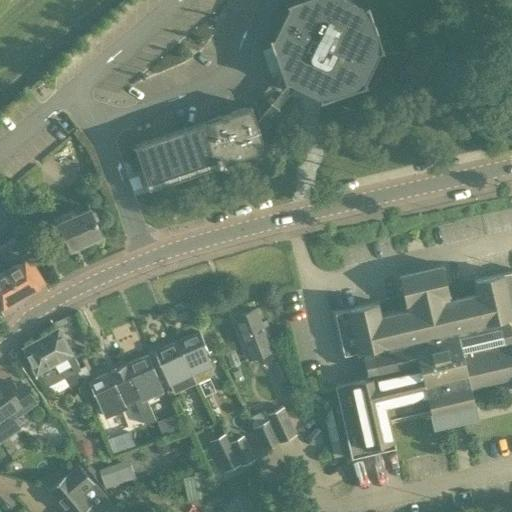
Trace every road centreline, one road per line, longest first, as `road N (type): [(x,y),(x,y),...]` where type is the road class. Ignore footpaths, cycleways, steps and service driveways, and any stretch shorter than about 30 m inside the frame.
road 1 (secondary): [(0,337),(148,259),(511,165)]
road 2 (residential): [(358,502),(511,469)]
